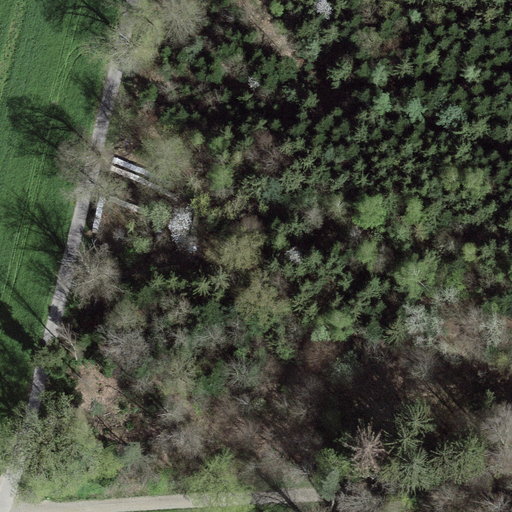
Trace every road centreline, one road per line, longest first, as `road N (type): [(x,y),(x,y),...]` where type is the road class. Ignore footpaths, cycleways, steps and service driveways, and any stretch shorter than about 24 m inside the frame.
road 1 (track): [(1,511),(132,0)]
road 2 (track): [(101,511),(511,492)]
